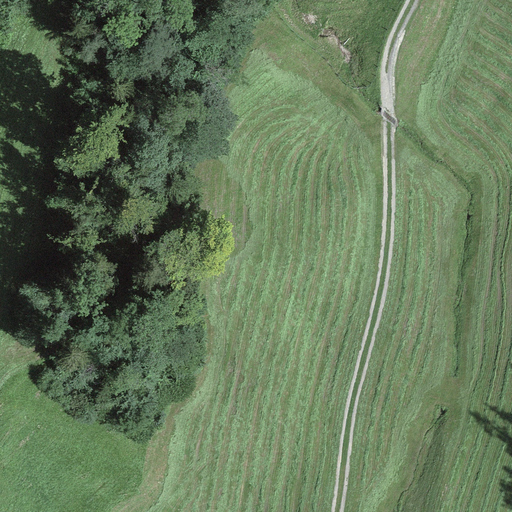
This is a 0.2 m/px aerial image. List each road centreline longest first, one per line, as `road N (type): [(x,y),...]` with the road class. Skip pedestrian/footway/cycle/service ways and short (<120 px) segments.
road 1 (track): [(337,511),(387,249),(389,52),(412,0)]
road 2 (track): [(236,176),(41,350),(0,352)]
road 3 (track): [(0,220),(57,0)]
